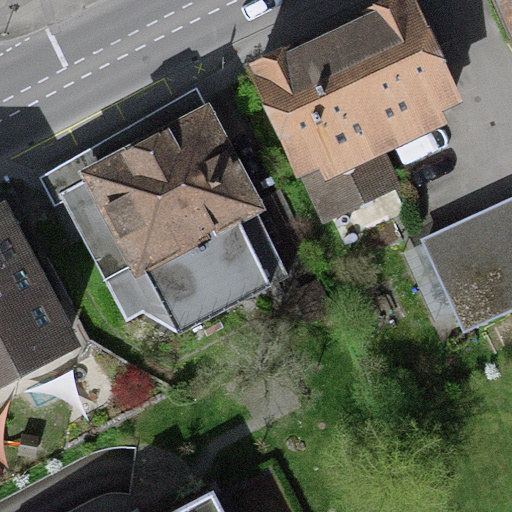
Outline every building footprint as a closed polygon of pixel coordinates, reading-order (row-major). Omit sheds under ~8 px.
[(511,0),(485,0),(511,56),(511,0)] [(408,1),(257,72),(325,216),(394,184),(371,136),(453,98),(408,1)] [(201,105),(55,187),(126,322),(143,313),(180,334),(288,278),(251,206),(250,206),(216,134),(217,133),(201,105)] [(511,202),(427,241),(466,328),(511,307),(511,202)] [(4,216),(0,217),(0,376),(69,340),(4,216)] [(225,511),(216,493),(179,511),(225,511)]
